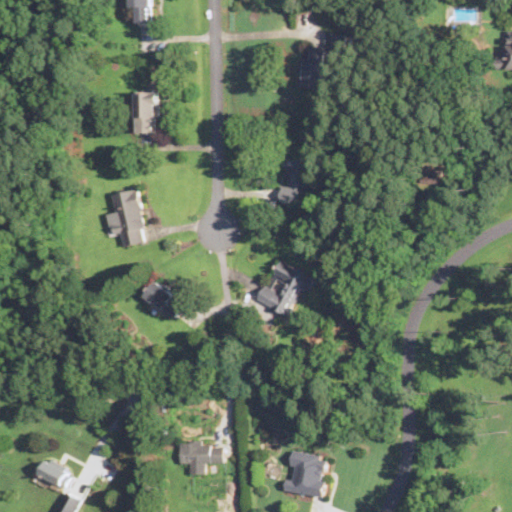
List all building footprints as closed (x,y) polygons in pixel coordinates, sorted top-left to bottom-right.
[(154,0),(135,0),(135,20),(154,20),(154,0)] [(497,67),(511,67),(511,27),(507,27),(507,56),(497,56),(497,67)] [(301,86),(331,87),(332,61),(345,62),(346,32),(328,31),(327,44),(311,43),(310,56),(303,55),(301,86)] [(138,89),(138,131),(161,131),(161,89),(138,89)] [(283,201),(300,202),(300,184),(315,185),(316,157),(290,157),(289,183),(283,183),(283,201)] [(440,176),(416,176),(416,190),(440,190),(440,176)] [(110,212),(114,234),(125,232),(127,244),(150,241),(142,187),(116,191),(119,210),(110,212)] [(260,298),(290,313),(301,290),(310,294),(318,276),(280,257),(260,298)] [(177,317),(189,302),(159,277),(147,292),(177,317)] [(182,441),(183,461),(193,461),(193,471),(209,471),(208,461),(226,461),(226,440),(182,441)] [(326,495),(333,454),(294,447),(291,468),(290,468),(286,488),(326,495)] [(38,472),(67,486),(75,470),(45,456),(38,472)] [(61,507),(71,511),(76,511),(84,497),(69,489),(61,507)]
